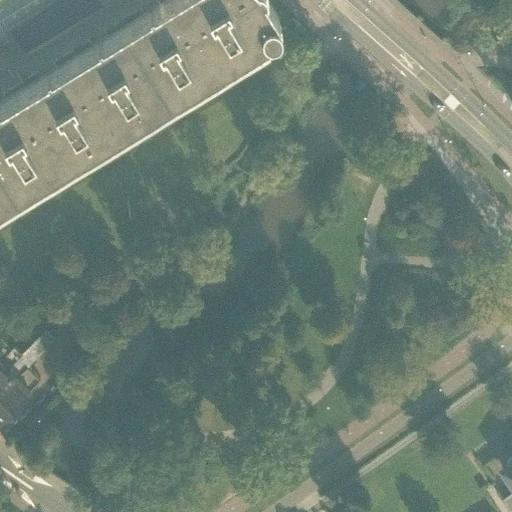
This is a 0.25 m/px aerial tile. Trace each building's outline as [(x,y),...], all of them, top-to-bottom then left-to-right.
[(147,11),(125,25),(171,99),(222,68),(180,0),(165,0),(155,6),(159,13),(151,17),(147,11)] [(180,0),(222,68),(274,36),(274,34),(277,32),(279,29),(280,26),(279,22),(277,19),(279,18),(267,0),(180,0)] [(95,43),(74,56),(120,131),(171,99),(125,25),(103,38),(107,44),(99,49),(95,43)] [(44,74),(23,88),(69,162),(120,131),(74,56),(52,70),(56,76),(48,81),(44,74)] [(0,165),(17,194),(69,162),(23,88),(1,101),(5,107),(0,110),(0,165)] [(0,204),(17,194),(0,165),(0,204)] [(85,307),(100,321),(107,313),(93,299),(85,307)] [(20,350),(0,371),(0,416),(40,377),(26,364),(62,327),(53,318),(21,351),(20,350)] [(0,371),(20,350),(13,343),(10,346),(0,336),(0,371)] [(511,489),(501,497),(511,511),(511,458),(502,466),(511,480),(511,489)]
